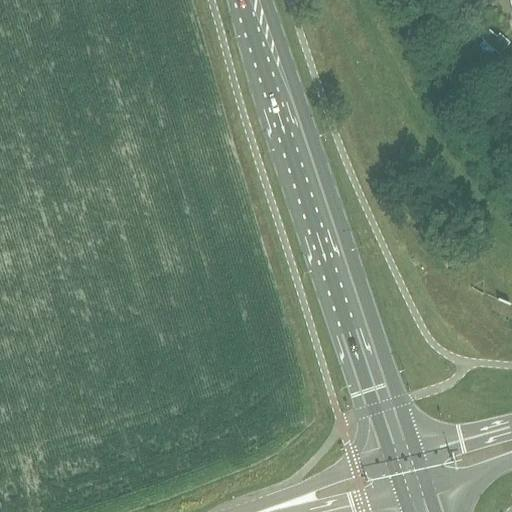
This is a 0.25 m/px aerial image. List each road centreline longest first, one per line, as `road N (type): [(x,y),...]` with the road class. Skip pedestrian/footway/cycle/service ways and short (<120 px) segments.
road 1 (primary): [(400,451),(252,0)]
road 2 (unclassified): [(400,451),(236,511)]
